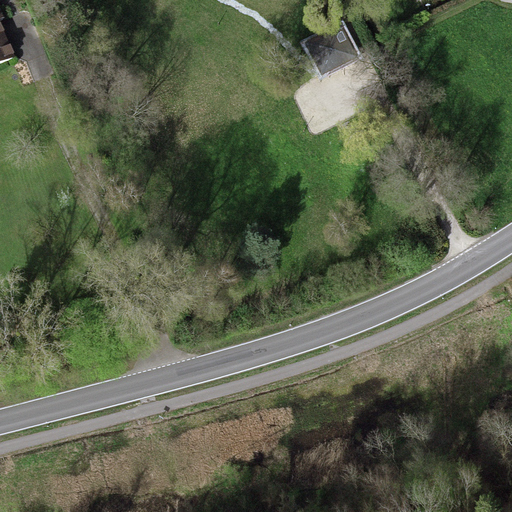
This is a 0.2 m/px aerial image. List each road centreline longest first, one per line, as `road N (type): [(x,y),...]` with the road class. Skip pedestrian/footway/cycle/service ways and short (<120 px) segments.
road 1 (secondary): [(511,229),(469,259),(269,353),(0,424)]
road 2 (unknown): [(469,259),(333,0)]
